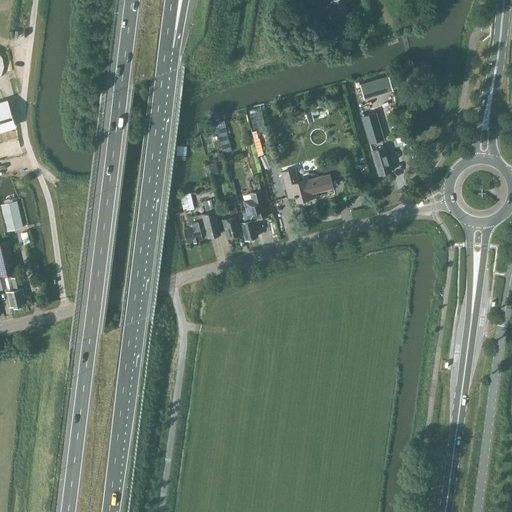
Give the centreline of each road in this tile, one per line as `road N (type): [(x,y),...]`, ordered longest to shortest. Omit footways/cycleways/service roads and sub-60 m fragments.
road 1 (motorway): [(133,0),(67,511)]
road 2 (motorway): [(109,511),(163,73)]
road 3 (track): [(66,312),(49,203),(23,119),(35,0)]
road 4 (tertiary): [(171,281),(449,196)]
road 5 (primary): [(445,511),(479,224)]
road 6 (unclassified): [(477,511),(511,274)]
road 7 (unclassified): [(171,281),(184,335),(160,511)]
road 8 (tertiary): [(0,330),(171,281)]
road 9 (primary): [(484,160),(504,0)]
road 10 (track): [(416,71),(428,190)]
